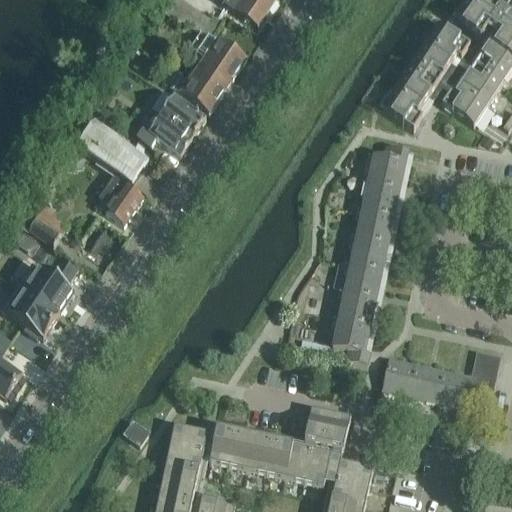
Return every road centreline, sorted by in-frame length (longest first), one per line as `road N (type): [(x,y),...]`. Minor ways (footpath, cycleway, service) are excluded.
road 1 (tertiary): [(0,470),(314,0)]
road 2 (residential): [(437,465),(358,450),(365,421),(241,393)]
road 3 (residential): [(511,329),(436,311),(462,184)]
